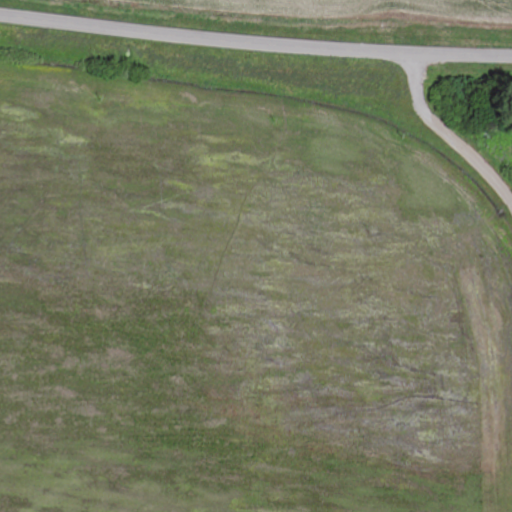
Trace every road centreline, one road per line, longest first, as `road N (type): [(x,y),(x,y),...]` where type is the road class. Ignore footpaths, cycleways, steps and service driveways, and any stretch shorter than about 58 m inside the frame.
road 1 (secondary): [(511,56),(418,56),(0,16)]
road 2 (tertiary): [(511,206),(420,109),(418,56)]
